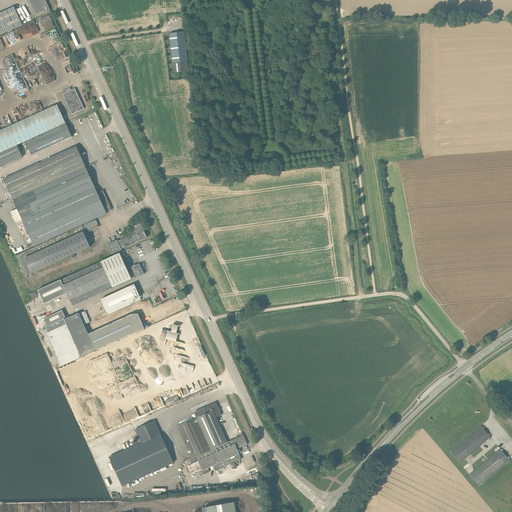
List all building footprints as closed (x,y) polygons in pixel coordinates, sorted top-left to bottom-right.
[(43,0),(28,0),(35,15),(45,10),(48,9),(43,0)] [(0,35),(22,25),(18,16),(14,7),(0,12),(0,35)] [(42,23),(48,20),(51,19),(49,14),(40,18),(42,23)] [(51,28),(48,20),(42,23),(45,30),(51,28)] [(173,64),(185,62),(182,32),(169,34),(173,64)] [(61,92),(72,114),(84,109),(75,89),(68,92),(67,89),(61,92)] [(0,153),(17,146),(25,141),(65,123),(57,105),(0,130),(0,153)] [(25,142),(31,155),(72,137),(65,124),(25,142)] [(12,199),(85,166),(76,147),(3,180),(12,199)] [(102,191),(97,193),(85,166),(12,199),(34,247),(107,214),(106,213),(111,210),(102,191)] [(90,249),(89,247),(90,247),(89,246),(100,241),(98,235),(87,240),(83,234),(99,227),(95,220),(16,256),(19,261),(25,276),(83,250),(84,252),(90,249)] [(121,250),(121,249),(147,238),(140,223),(134,226),(136,233),(117,241),(107,245),(112,255),(121,250)] [(67,294),(72,306),(131,279),(131,278),(134,276),(135,278),(144,274),(139,264),(130,268),(130,269),(127,270),(119,253),(38,290),(44,304),(67,294)] [(134,284),(100,300),(107,315),(141,300),(134,284)] [(32,300),(37,297),(35,292),(29,294),(32,300)] [(47,326),(65,318),(62,310),(44,319),(47,326)] [(66,319),(64,319),(45,327),(48,333),(66,325),(67,325),(52,332),(56,342),(54,343),(59,354),(63,364),(81,356),(127,336),(121,322),(89,336),(79,313),(66,319)] [(157,407),(164,404),(158,390),(151,394),(157,407)] [(165,401),(168,406),(179,401),(177,396),(165,401)] [(191,458),(227,442),(216,418),(221,415),(216,402),(204,407),(205,408),(194,413),(196,418),(177,426),(191,458)] [(136,446),(160,435),(154,421),(135,430),(138,437),(133,439),(136,446)] [(449,451),(459,463),(490,437),(480,426),(449,451)] [(227,442),(191,458),(190,459),(192,464),(188,466),(193,475),(213,466),(216,471),(241,459),(237,450),(248,445),(243,435),(227,442)] [(469,474),(478,486),(509,460),(500,449),(469,474)] [(204,511),(235,511),(234,502),(204,507),(204,511)]
